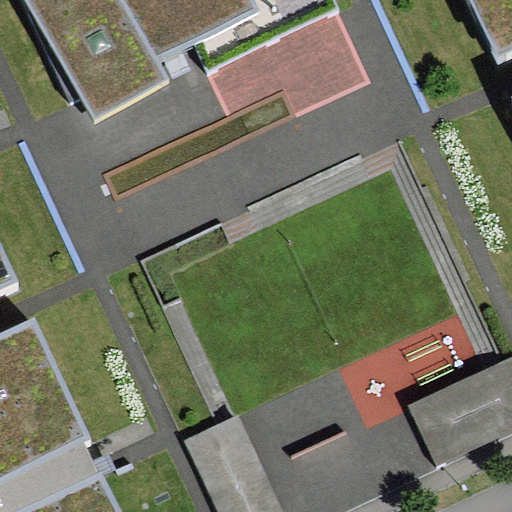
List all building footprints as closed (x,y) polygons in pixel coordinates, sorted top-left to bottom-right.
[(95,127),(167,83),(155,63),(192,46),(204,73),(339,12),(333,0),(22,0),(20,1),(95,127)] [(511,0),(457,0),(490,70),(511,59),(511,0)] [(0,297),(16,290),(0,255),(0,297)] [(0,511),(116,511),(85,448),(89,445),(33,327),(0,342),(0,511)] [(511,436),(511,356),(406,407),(437,472),(511,436)] [(285,511),(237,414),(216,424),(258,511),(285,511)] [(258,511),(216,424),(181,442),(215,511),(258,511)]
